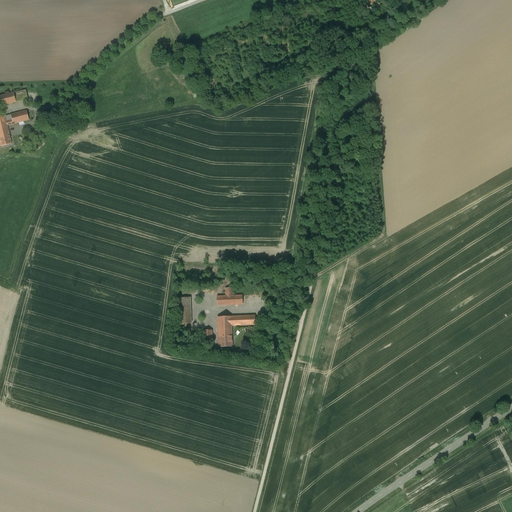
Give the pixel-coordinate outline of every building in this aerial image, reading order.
[(13,93),(0,96),(0,106),(15,102),(14,100),(25,97),(24,93),(13,95),(13,93)] [(63,110),(57,117),(60,120),(66,113),(63,110)] [(26,111),(0,117),(0,126),(7,125),(28,120),(26,111)] [(0,126),(0,146),(11,144),(7,125),(0,126)] [(233,288),(225,288),(225,296),(217,297),(217,306),(242,304),(242,295),(233,296),(233,288)] [(190,298),(180,298),(181,324),(191,323),(190,298)] [(255,316),(217,317),(218,326),(231,326),(255,325),(255,316)] [(231,326),(218,326),(219,347),(232,347),(231,326)] [(212,330),(203,330),(203,340),(212,340),(212,330)]
